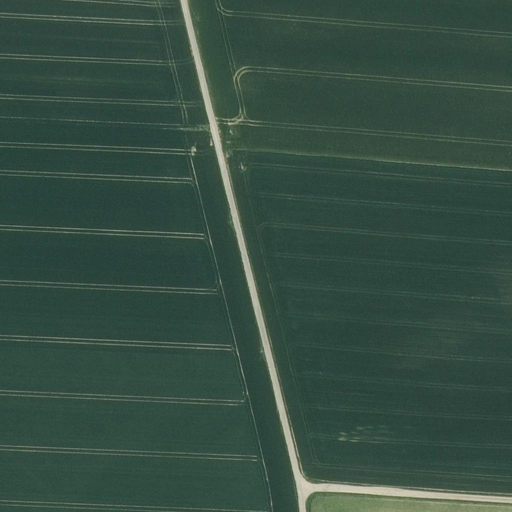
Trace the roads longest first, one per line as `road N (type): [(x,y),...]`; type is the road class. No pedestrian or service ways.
road 1 (track): [(181,0),(302,511)]
road 2 (track): [(300,487),(511,501)]
